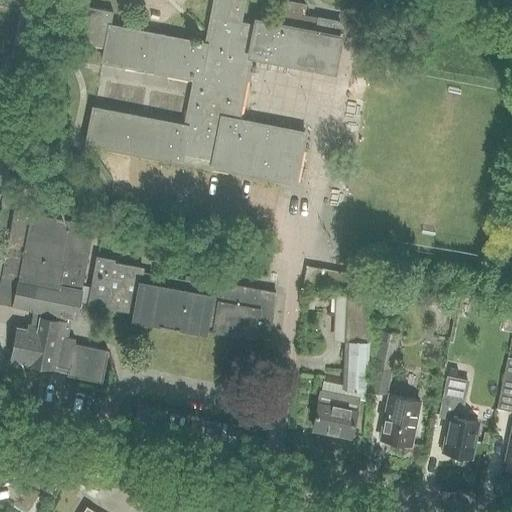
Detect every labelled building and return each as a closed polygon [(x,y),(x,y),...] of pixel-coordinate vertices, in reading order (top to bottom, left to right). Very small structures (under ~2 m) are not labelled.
[(340,23),(318,19),(303,16),(305,5),(280,0),(278,0),(274,25),(255,22),(254,27),(239,24),(243,0),(213,0),(205,45),(109,26),(111,12),(81,6),(74,42),(104,48),(102,62),(193,80),(184,127),(93,109),(86,144),(180,163),(182,152),(212,158),(211,167),(294,184),(304,134),(237,121),(250,56),(333,73),(339,38),(337,37),(340,23)] [(16,2),(14,10),(23,12),(25,4),(16,2)] [(0,304),(15,307),(34,311),(31,326),(29,326),(28,330),(16,328),(10,360),(31,364),(31,365),(68,372),(67,376),(102,383),(108,351),(74,345),(75,340),(67,339),(71,319),(75,320),(81,292),(78,292),(91,225),(17,210),(9,249),(0,247),(0,304)] [(235,245),(234,254),(257,258),(258,248),(235,245)] [(132,321),(176,329),(205,335),(206,331),(214,333),(214,332),(254,339),(255,338),(267,340),(276,294),(186,277),(183,290),(140,282),(143,269),(96,260),(88,305),(133,313),(132,321)] [(302,282),(369,295),(372,278),(305,265),(302,282)] [(343,391),(357,391),(365,392),(368,333),(370,299),(336,294),(332,339),(344,339),(343,386),(343,387),(343,391)] [(511,306),(503,305),(501,317),(511,319),(511,306)] [(367,390),(385,394),(399,334),(372,328),(369,366),(372,366),(367,390)] [(511,358),(507,357),(496,408),(511,411),(511,358)] [(470,459),(478,424),(460,420),(468,382),(447,377),(439,415),(450,417),(442,453),(470,459)] [(351,437),(359,400),(320,392),(312,429),(351,437)] [(409,447),(418,400),(390,395),(381,441),(409,447)] [(511,426),(503,468),(511,469),(511,426)]
